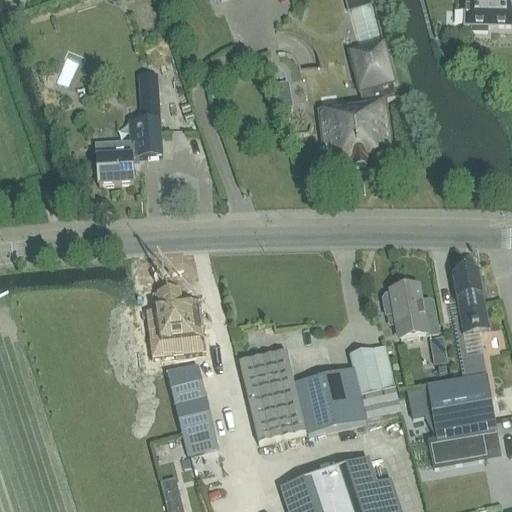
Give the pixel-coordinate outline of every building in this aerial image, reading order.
[(344,0),(347,13),(352,12),(372,7),(373,7),(371,0),(344,0)] [(511,0),(465,0),(465,30),(472,30),(472,35),(488,35),(488,30),(511,30),(511,0)] [(361,50),(380,45),(382,45),(372,7),(352,12),(361,50)] [(159,33),(139,41),(149,66),(169,58),(159,33)] [(361,50),(354,52),(345,54),(348,65),(298,72),(305,118),(318,116),(327,181),(396,171),(386,102),(393,101),(390,87),(391,86),(380,45),(361,50)] [(158,79),(138,79),(140,107),(160,106),(158,79)] [(143,138),(137,138),(137,145),(119,146),(119,143),(112,144),(112,147),(96,148),(99,190),(134,188),(133,162),(163,160),(160,122),(142,123),(143,138)] [(427,391),(428,392),(432,419),(437,446),(429,447),(434,473),(483,464),(479,439),(497,436),(487,379),(483,359),(467,361),(463,338),(489,333),(480,280),(453,285),(459,322),(455,322),(465,383),(427,391)] [(173,332),(204,331),(204,310),(199,310),(198,286),(162,287),(162,313),(172,313),(173,332)] [(395,318),(397,330),(398,330),(400,343),(440,337),(434,306),(429,302),(421,303),(419,290),(391,295),(391,296),(385,297),(382,302),(385,320),(395,318)] [(443,338),(430,339),(432,362),(445,361),(443,338)] [(395,391),(386,351),(350,359),(353,373),(294,387),(287,355),(240,366),(259,448),(304,438),(304,440),(315,438),(401,418),(395,391)] [(183,441),(214,433),(198,368),(167,376),(183,441)] [(413,423),(432,419),(428,392),(408,396),(413,423)] [(194,439),(195,447),(213,447),(213,438),(194,439)] [(386,511),(369,462),(361,465),(280,492),(287,511),(386,511)]
